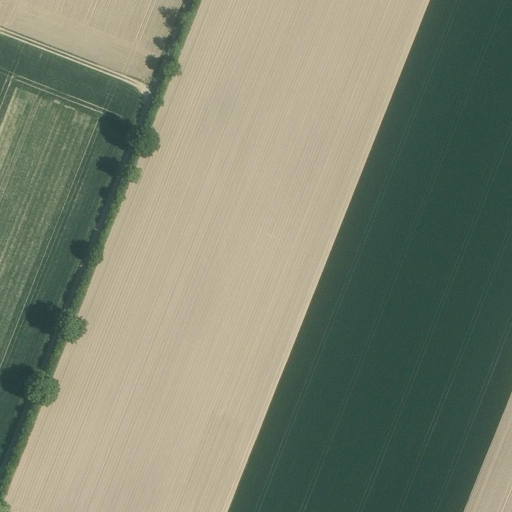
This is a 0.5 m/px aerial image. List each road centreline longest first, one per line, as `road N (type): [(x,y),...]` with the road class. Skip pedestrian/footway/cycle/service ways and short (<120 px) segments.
road 1 (track): [(186,0),(0,477)]
road 2 (track): [(0,29),(152,88)]
